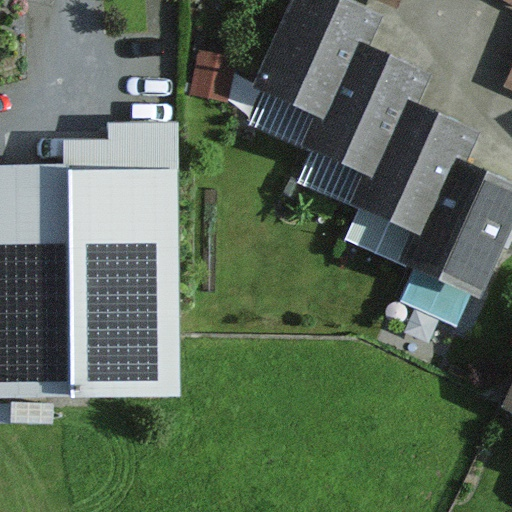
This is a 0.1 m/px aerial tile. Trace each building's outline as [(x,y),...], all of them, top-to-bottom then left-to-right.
[(318,0),(296,0),(252,101),(316,127),(324,131),(359,54),(375,61),(389,31),(350,14),(318,0)] [(363,0),(397,14),(402,0),(363,0)] [(316,127),(303,156),(364,184),(374,188),(409,110),(422,116),(435,88),(399,72),(375,61),(359,54),(324,131),(316,127)] [(228,104),(236,63),(200,55),(191,96),(228,104)] [(364,184),(350,212),(426,249),(460,174),(471,179),(485,144),(449,128),(422,116),(409,110),(374,188),(364,184)] [(0,179),(0,397),(0,406),(182,404),(178,130),(5,133),(6,179),(0,179)] [(426,249),(412,280),(478,310),(511,234),(511,196),(496,190),(471,179),(460,174),(426,249)] [(511,387),(500,412),(511,417),(511,387)]
